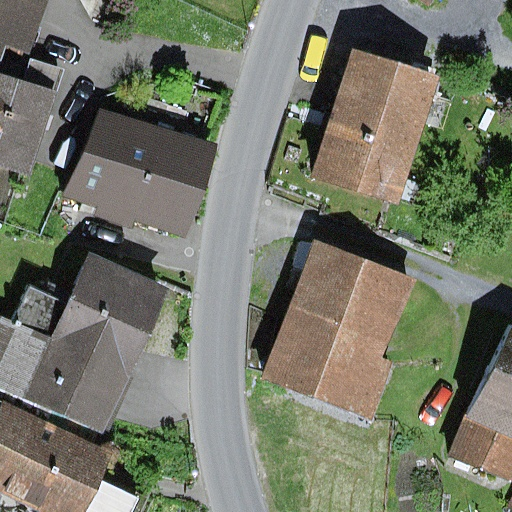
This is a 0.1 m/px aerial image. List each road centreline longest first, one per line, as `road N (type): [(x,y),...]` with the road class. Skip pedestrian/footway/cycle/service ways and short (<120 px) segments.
road 1 (tertiary): [(293,0),(229,205),(216,307),(214,373),(238,511)]
road 2 (track): [(229,205),(317,229),(511,303)]
